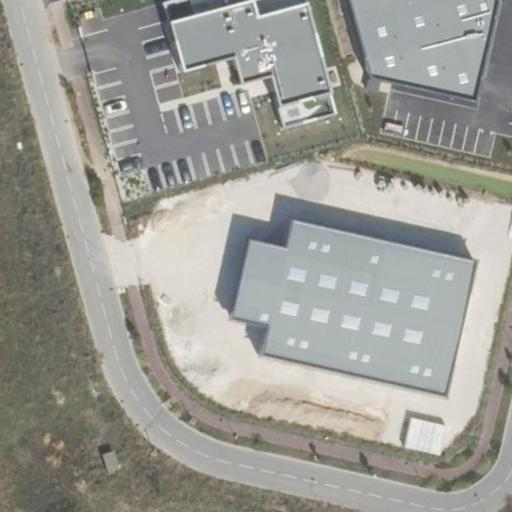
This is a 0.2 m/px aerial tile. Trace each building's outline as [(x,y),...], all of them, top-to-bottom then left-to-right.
[(335,114),(303,0),(249,0),(220,8),(217,0),(174,0),(161,4),(180,73),(230,59),(238,86),(267,77),(282,129),(335,114)] [(496,0),(346,0),(368,80),(380,83),(474,104),(497,3),(496,0)] [(167,35),(163,21),(138,28),(142,42),(167,35)] [(171,49),(167,35),(142,42),(146,56),(171,49)] [(175,64),(171,49),(146,56),(150,71),(175,64)] [(180,82),(176,67),(151,74),(155,89),(180,82)] [(121,82),(117,68),(93,74),(97,89),(121,82)] [(380,83),(368,80),(366,90),(378,92),(380,83)] [(125,96),(121,82),(97,89),(101,103),(125,96)] [(184,96),(180,82),(155,89),(159,103),(184,96)] [(240,118),(255,114),(248,89),(233,93),(240,118)] [(226,122),(240,118),(233,93),(219,97),(226,122)] [(129,111),(125,96),(101,103),(105,118),(129,111)] [(212,126),(226,122),(219,97),(205,101),(212,126)] [(197,130),(212,126),(205,101),(190,105),(197,130)] [(183,134),(197,130),(190,105),(176,109),(183,134)] [(386,108),(381,132),(392,135),(398,111),(386,108)] [(168,138),(183,134),(176,109),(161,113),(168,138)] [(133,125),(129,111),(105,118),(109,132),(133,125)] [(398,111),(392,135),(404,137),(410,113),(398,111)] [(410,113),(404,137),(416,140),(421,116),(410,113)] [(421,116),(416,140),(428,143),(433,119),(421,116)] [(433,119),(428,143),(439,145),(445,121),(433,119)] [(445,121),(439,145),(451,148),(457,124),(445,121)] [(457,124),(451,148),(463,151),(468,127),(457,124)] [(137,139),(133,125),(109,132),(113,146),(137,139)] [(468,127),(463,151),(475,153),(480,130),(468,127)] [(496,133),(480,130),(475,153),(490,157),(496,133)] [(254,166),(268,161),(260,136),(246,140),(254,166)] [(141,154),(137,139),(113,146),(117,161),(141,154)] [(239,170),(254,166),(246,140),(232,145),(239,170)] [(225,174),(239,170),(232,145),(218,149),(225,174)] [(211,178),(225,174),(218,149),(203,153),(211,178)] [(196,182),(211,178),(203,153),(189,157),(196,182)] [(145,168),(141,154),(117,161),(121,175),(145,168)] [(182,187),(196,182),(189,157),(175,162),(182,187)] [(168,191),(182,187),(175,162),(160,166),(168,191)] [(154,195),(168,191),(160,166),(146,170),(154,195)] [(444,399),(475,263),(289,220),(282,252),(248,244),(231,319),(266,327),(259,357),(444,399)]
